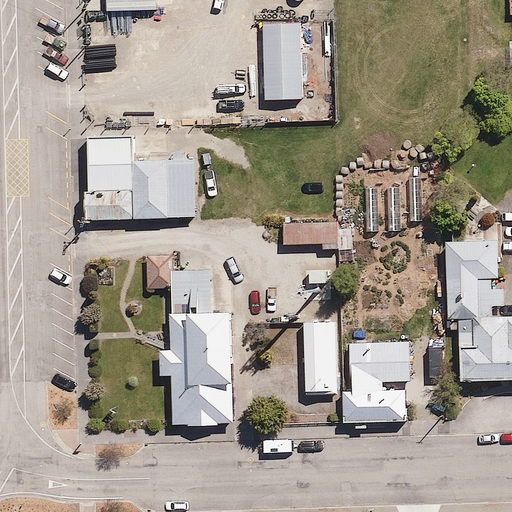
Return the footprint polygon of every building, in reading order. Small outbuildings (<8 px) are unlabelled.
[(304,23),(266,24),(266,101),(305,101),(304,23)] [(135,139),(83,140),(84,218),(200,216),(199,158),(136,159),(135,139)] [(422,179),(409,179),(410,221),(422,221),(422,179)] [(400,187),(387,188),(388,231),(401,231),(400,187)] [(377,188),(364,188),(365,231),(378,231),(377,188)] [(340,221),(284,223),(285,247),(326,246),(326,250),(341,250),(340,221)] [(496,241),(444,242),(445,321),(460,320),(461,383),(511,382),(511,319),(497,320),(496,241)] [(230,313),(170,314),(170,352),(160,352),(160,376),(170,376),(171,428),(232,427),(230,313)] [(335,322),(302,323),(304,394),(337,393),(335,322)] [(384,390),(383,383),(411,382),(409,341),(349,344),(351,391),(342,391),(343,424),(356,423),(356,428),(366,427),(366,423),(407,421),(405,389),(384,390)]
